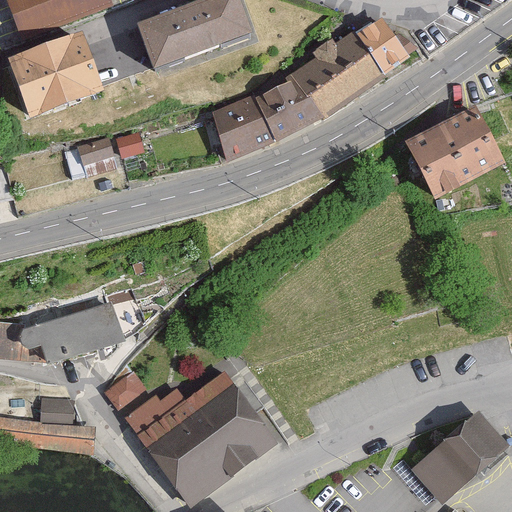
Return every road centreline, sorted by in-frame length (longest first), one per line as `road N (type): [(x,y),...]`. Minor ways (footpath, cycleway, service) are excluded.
road 1 (secondary): [(511,19),(376,115),(266,169),(0,239)]
road 2 (residential): [(511,381),(411,410),(312,453),(211,511)]
